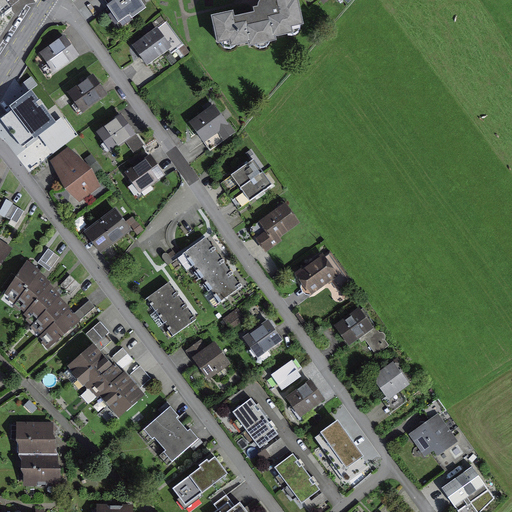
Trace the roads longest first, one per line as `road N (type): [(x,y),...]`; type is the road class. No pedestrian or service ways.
road 1 (residential): [(392,463),(198,183),(78,20),(54,0)]
road 2 (residential): [(0,156),(283,511)]
